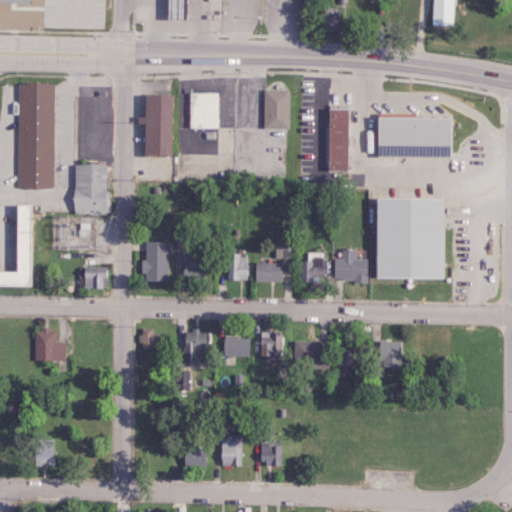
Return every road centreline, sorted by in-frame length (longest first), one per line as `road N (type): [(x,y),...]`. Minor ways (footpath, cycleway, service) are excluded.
road 1 (primary): [(511,77),(311,57),(0,51)]
road 2 (residential): [(511,314),(0,304)]
road 3 (residential): [(119,492),(123,0)]
road 4 (residential): [(472,495),(448,501),(0,493)]
